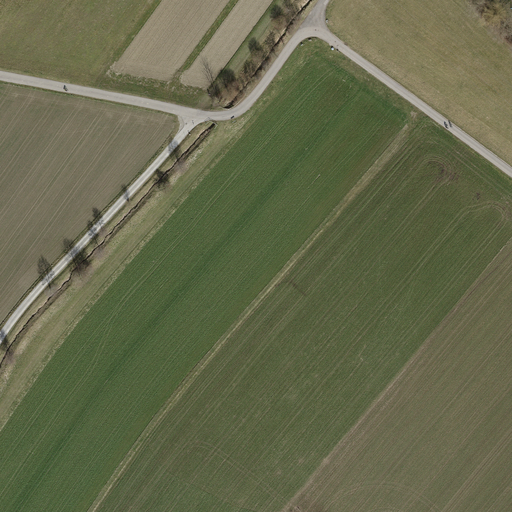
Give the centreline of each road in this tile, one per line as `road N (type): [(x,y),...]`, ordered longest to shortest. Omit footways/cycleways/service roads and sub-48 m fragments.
road 1 (track): [(0,338),(194,113)]
road 2 (track): [(308,22),(511,174)]
road 3 (track): [(0,75),(194,113)]
road 4 (track): [(194,113),(243,106),(308,22)]
